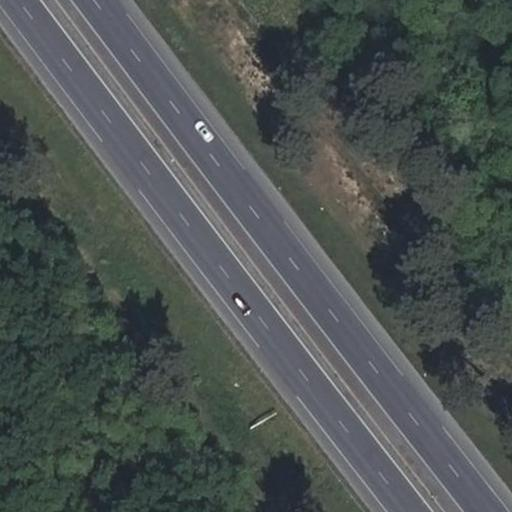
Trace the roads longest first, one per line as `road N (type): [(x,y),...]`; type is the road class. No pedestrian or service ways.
road 1 (motorway): [(25,0),(417,511)]
road 2 (motorway): [(493,511),(101,0)]
